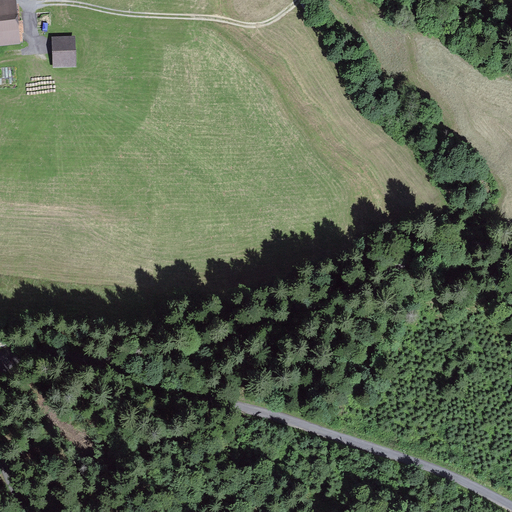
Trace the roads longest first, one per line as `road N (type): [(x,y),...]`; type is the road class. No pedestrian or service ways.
road 1 (unclassified): [(0,369),(34,350),(81,359),(298,422),(511,506)]
road 2 (track): [(81,359),(141,361),(215,344),(322,304),(443,242),(511,253)]
road 3 (track): [(298,0),(254,26),(27,0)]
